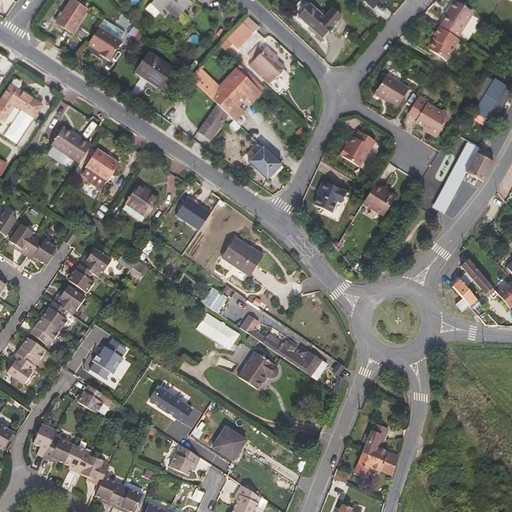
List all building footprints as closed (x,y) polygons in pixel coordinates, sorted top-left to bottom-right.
[(87,10),(72,0),(70,0),(55,23),(72,34),(87,10)] [(179,16),(193,0),(154,0),(147,8),(156,18),(169,5),(179,16)] [(439,28),(457,39),(473,12),(453,0),(444,15),(446,16),(439,28)] [(331,7),(323,17),(309,4),(298,16),(322,38),(341,17),(331,7)] [(99,27),(88,44),(104,55),(103,57),(110,61),(122,42),(99,27)] [(439,28),(438,27),(433,35),(435,36),(427,49),(446,61),(459,40),(457,39),(439,28)] [(264,49),(276,60),(278,58),(267,47),(264,49)] [(285,68),(276,60),(264,49),(248,66),(268,85),(285,68)] [(172,69),(149,52),(135,72),(158,89),(172,69)] [(251,103),(260,94),(261,93),(236,69),(235,70),(218,87),(199,68),(189,78),(210,98),(217,104),(228,115),(230,117),(234,120),(234,121),(243,112),(237,107),(246,98),(251,103)] [(409,89),(386,75),(375,93),(397,107),(409,89)] [(493,81),(486,77),(470,104),(476,108),(474,111),(487,119),(489,116),(495,120),(511,93),(505,89),(507,86),(494,78),(493,81)] [(14,81),(11,85),(0,101),(0,118),(4,121),(14,105),(22,110),(34,118),(41,106),(17,89),(20,85),(19,82),(16,80),(14,81)] [(429,101),(419,96),(408,114),(417,120),(415,123),(437,136),(448,119),(444,110),(440,112),(427,104),(429,101)] [(217,104),(198,132),(210,140),(228,115),(217,104)] [(34,118),(22,110),(9,130),(21,137),(34,118)] [(236,132),(241,127),(234,121),(234,120),(229,126),(236,132)] [(63,127),(61,130),(75,139),(77,136),(63,127)] [(91,146),(91,145),(77,136),(75,139),(61,130),(51,145),(53,146),(67,156),(79,164),(91,146)] [(375,142),(359,131),(354,138),(353,137),(349,143),(347,142),(345,146),(346,146),(340,156),(359,168),(375,142)] [(454,177),(472,145),(468,143),(432,208),(443,214),(462,181),(454,177)] [(466,173),(476,153),(479,149),(472,145),(454,177),(462,181),(466,173)] [(62,165),(67,156),(53,146),(47,155),(62,165)] [(270,176),(280,165),(263,148),(249,162),(263,176),(263,177),(263,178),(263,180),(264,181),(265,181),(267,182),(268,181),(269,181),(270,179),(270,176)] [(119,164),(97,149),(84,168),(107,183),(119,164)] [(466,173),(483,182),(493,163),(476,153),(466,173)] [(0,176),(2,178),(9,165),(0,159),(0,176)] [(345,191),(323,182),(313,205),(331,213),(336,202),(340,204),(345,191)] [(160,199),(144,188),(145,187),(139,183),(124,204),(146,218),(160,199)] [(375,183),(373,188),(363,204),(383,217),(396,196),(375,183)] [(17,219),(0,208),(0,233),(6,237),(17,219)] [(26,256),(39,236),(21,224),(10,242),(15,245),(21,249),(19,252),(26,256)] [(77,234),(71,230),(63,242),(69,245),(77,234)] [(45,265),(56,248),(39,236),(26,256),(32,260),(34,258),(39,261),(45,265)] [(249,247),(234,238),(220,258),(248,277),(263,256),(250,247),(249,247)] [(154,244),(150,240),(142,251),(147,254),(154,244)] [(92,273),(99,278),(111,261),(94,249),(90,255),(86,260),(84,258),(79,265),(92,273)] [(458,278),(465,287),(473,281),(485,295),(487,293),(493,299),(498,295),(468,260),(460,266),(465,273),(458,278)] [(68,281),(86,294),(94,283),(88,279),(92,273),(79,265),(72,275),(68,281)] [(458,278),(453,285),(470,306),(472,304),(475,309),(480,305),(465,287),(458,278)] [(511,283),(498,295),(508,307),(511,303),(511,283)] [(470,306),(453,285),(452,286),(462,299),(469,306),(470,306)] [(65,311),(72,316),(85,298),(68,286),(64,292),(60,297),(58,296),(53,302),(65,311)] [(232,291),(226,286),(222,291),(229,295),(232,291)] [(228,298),(213,288),(204,302),(218,312),(228,298)] [(462,299),(456,304),(456,305),(462,312),(469,306),(462,299)] [(42,318),(60,331),(67,321),(61,316),(65,311),(53,302),(46,312),(42,318)] [(239,328),(311,377),(322,361),(308,351),(304,358),(296,353),(297,353),(269,334),(266,338),(254,330),(256,328),(259,322),(255,319),(249,315),(247,316),(239,328)] [(53,341),(60,331),(42,318),(38,323),(31,334),(43,343),(49,347),(53,341)] [(16,354),(35,367),(46,351),(28,338),(24,343),(16,354)] [(127,350),(113,341),(108,349),(106,348),(101,356),(98,354),(94,362),(96,363),(91,371),(106,380),(111,373),(113,375),(124,359),(122,358),(127,350)] [(304,358),(308,351),(301,347),(297,353),(296,353),(304,358)] [(274,365),(254,352),(237,376),(257,390),(262,382),(263,383),(267,377),(270,378),(272,379),(274,378),(276,377),(277,376),(278,374),(278,372),(278,370),(277,368),(276,366),(274,365)] [(24,385),(36,368),(35,367),(16,354),(12,360),(15,362),(11,367),(7,373),(12,377),(15,379),(19,382),(24,385)] [(101,394),(89,386),(81,397),(78,402),(88,409),(97,415),(103,404),(97,400),(101,394)] [(27,404),(33,408),(38,401),(32,397),(27,404)] [(3,450),(13,433),(0,424),(0,448),(1,450),(3,450)] [(363,453),(395,466),(399,457),(380,449),(376,448),(382,435),(386,437),(389,430),(375,424),(363,453)] [(37,455),(44,458),(54,436),(56,431),(42,425),(33,444),(40,447),(37,455)] [(246,441),(225,428),(213,447),(233,460),(246,441)] [(380,449),(386,437),(382,435),(376,448),(380,449)] [(54,436),(44,458),(51,461),(52,458),(58,461),(64,464),(72,445),(54,436)] [(72,445),(64,464),(70,466),(76,469),(75,472),(82,475),(90,456),(92,453),(72,445)] [(197,466),(200,459),(180,445),(170,468),(189,476),(191,470),(194,464),(197,466)] [(381,471),(391,475),(395,466),(363,453),(354,472),(365,476),(369,467),(381,472),(381,471)] [(90,456),(82,475),(88,478),(94,480),(93,483),(100,486),(104,477),(109,465),(90,456)] [(338,470),(335,479),(346,483),(349,474),(338,470)] [(106,504),(113,507),(123,486),(104,477),(100,486),(95,496),(101,499),(108,501),(106,504)] [(254,511),(258,505),(261,499),(241,485),(237,495),(239,496),(237,502),(234,508),(242,511),(254,511)] [(123,486),(113,507),(120,511),(122,508),(128,511),(131,511),(134,511),(143,494),(123,486)] [(168,511),(149,503),(145,511),(168,511)]
